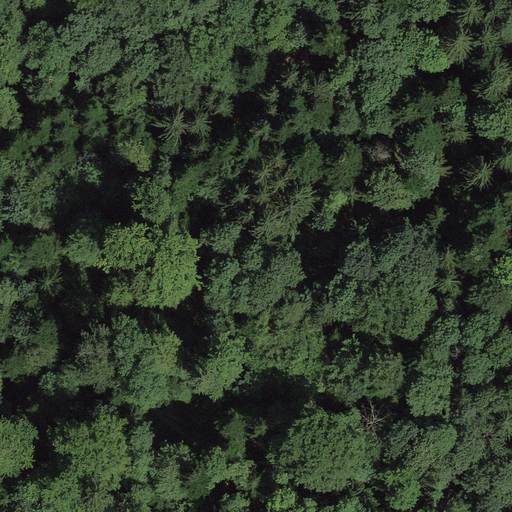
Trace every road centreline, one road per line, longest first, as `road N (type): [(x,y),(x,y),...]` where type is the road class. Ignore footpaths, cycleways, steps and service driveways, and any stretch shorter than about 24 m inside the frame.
road 1 (track): [(284,391),(85,249),(0,230)]
road 2 (track): [(284,391),(397,511)]
